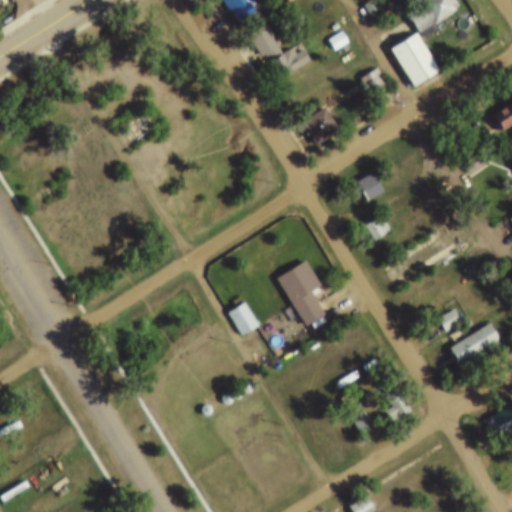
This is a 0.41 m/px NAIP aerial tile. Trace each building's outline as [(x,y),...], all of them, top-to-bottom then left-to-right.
[(245,0),(230,10),(223,0),(245,0)] [(398,0),(410,20),(442,0),(398,0)] [(270,32),(275,41),(285,35),(289,41),(297,36),(303,47),(272,66),(256,41),(255,42),(242,21),(258,11),(271,31),(270,32)] [(334,18),(341,29),(327,37),(320,26),(334,18)] [(430,57),(406,19),(380,36),(404,74),(430,57)] [(352,65),(369,54),(382,76),(366,86),(352,65)] [(375,97),(388,86),(374,69),(361,80),(375,97)] [(509,87),(511,91),(511,104),(492,117),(484,103),(509,87)] [(317,94),(334,121),(311,136),(294,109),(317,94)] [(110,118),(147,95),(158,111),(121,134),(110,118)] [(511,104),(492,113),(499,130),(511,124),(511,104)] [(450,133),(454,140),(448,144),(444,137),(450,133)] [(511,133),(511,161),(509,157),(511,156),(502,139),(511,133)] [(472,141),(478,151),(461,162),(455,151),(472,141)] [(484,165),(476,155),(462,165),(470,175),(484,165)] [(365,158),(377,177),(361,187),(349,168),(365,158)] [(511,198),(511,224),(501,206),(511,198)] [(374,201),(383,216),(367,227),(357,211),(374,201)] [(364,225),(373,241),(389,232),(380,216),(364,225)] [(269,264),(299,312),(318,300),(303,276),(313,270),(298,246),(269,264)] [(220,299),(235,323),(252,312),(237,289),(220,299)] [(446,295),(454,308),(438,318),(430,306),(446,295)] [(226,314),(241,338),(258,327),(243,303),(226,314)] [(481,309),(491,325),(451,351),(441,335),(481,309)] [(460,322),(452,310),(437,321),(445,332),(460,322)] [(448,348),(458,365),(499,342),(489,325),(448,348)] [(235,377),(238,379),(241,380),(244,378),(246,375),(245,371),(242,369),(239,369),(236,371),(234,374),(235,377)] [(389,373),(404,398),(392,405),(377,381),(389,373)] [(225,383),(228,385),(231,386),(234,384),(236,381),(235,377),(232,375),(229,375),(226,377),(224,380),(225,383)] [(215,389),(218,391),(221,391),(224,390),(225,386),(224,383),(222,381),(218,381),(215,382),(214,386),(215,389)] [(412,409),(393,387),(384,394),(392,405),(383,413),(393,425),(412,409)] [(509,388),(511,392),(511,412),(490,426),(478,407),(509,388)] [(353,390),(367,412),(353,420),(340,398),(353,390)] [(195,400),(197,402),(201,402),(204,401),(205,397),(204,394),(202,392),(198,392),(195,393),(194,397),(195,400)] [(511,430),(511,405),(489,416),(499,437),(511,430)] [(344,410),(346,419),(338,420),(341,436),(369,431),(364,406),(344,410)] [(302,437),(322,466),(333,459),(313,429),(302,437)] [(358,482),(367,497),(350,508),(341,493),(358,482)] [(347,505),(350,511),(373,511),(375,511),(366,495),(347,505)] [(447,511),(441,500),(428,508),(430,511),(447,511)]
